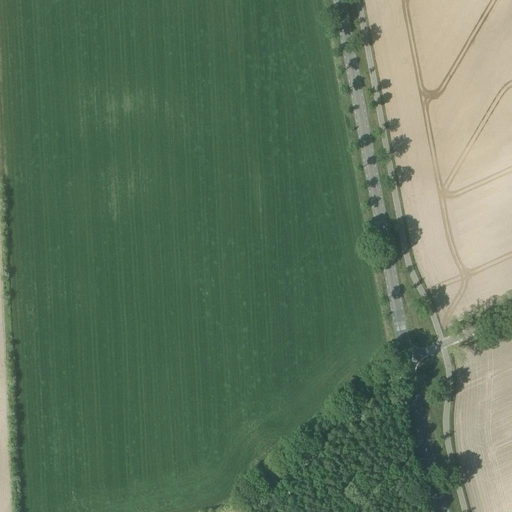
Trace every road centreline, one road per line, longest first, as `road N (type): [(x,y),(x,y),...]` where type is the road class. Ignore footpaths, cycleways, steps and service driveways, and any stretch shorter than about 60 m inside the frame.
road 1 (secondary): [(406,362),(339,0)]
road 2 (secondary): [(441,511),(406,362)]
